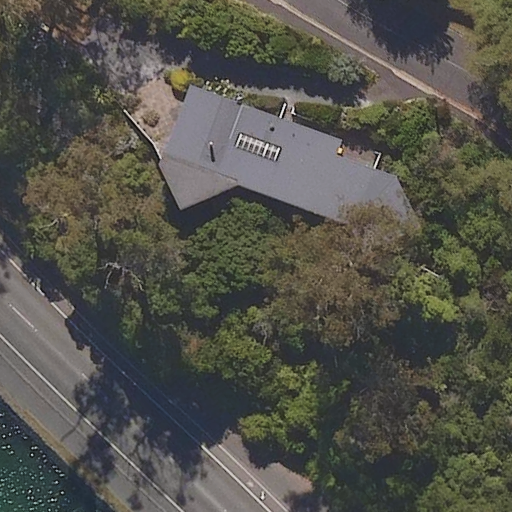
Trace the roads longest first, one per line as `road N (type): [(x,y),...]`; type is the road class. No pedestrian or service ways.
road 1 (secondary): [(0,246),(251,511)]
road 2 (residential): [(343,0),(511,94)]
